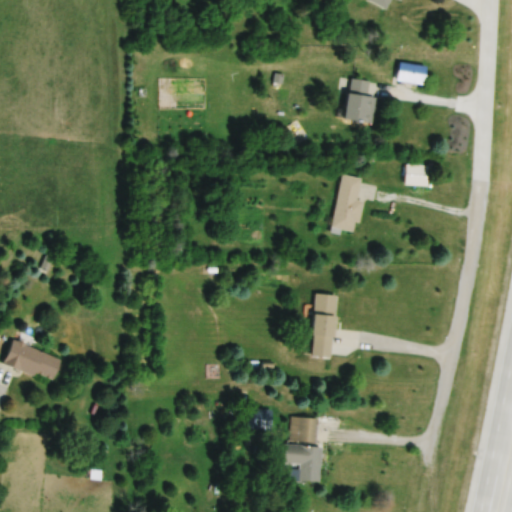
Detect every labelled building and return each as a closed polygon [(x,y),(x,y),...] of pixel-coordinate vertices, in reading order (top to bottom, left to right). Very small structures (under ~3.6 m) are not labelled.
[(369,0),(369,1),(387,9),(391,0),(401,0),(403,1),(403,0),(369,0)] [(427,83),(427,65),(400,65),(400,83),(427,83)] [(374,124),(377,97),(369,96),(371,81),(350,79),(345,120),(374,124)] [(429,186),(429,165),(406,165),(406,186),(429,186)] [(333,229),(357,233),(363,202),(358,201),(362,178),(342,175),(333,229)] [(313,358),(334,358),(336,295),(316,294),(313,358)] [(51,384),(61,361),(15,340),(5,364),(51,384)] [(318,419),(292,418),(290,442),(317,444),(318,419)] [(322,447),(285,445),(284,465),(300,465),(299,482),(321,483),(322,447)]
